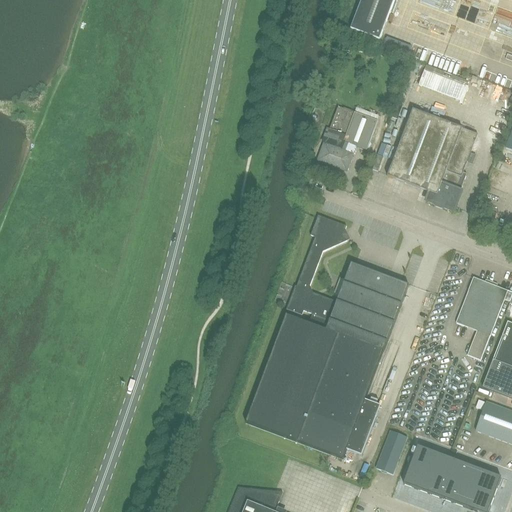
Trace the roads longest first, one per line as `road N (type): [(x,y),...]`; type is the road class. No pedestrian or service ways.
road 1 (primary): [(91,511),(156,329),(231,0)]
road 2 (unclassified): [(511,262),(311,186)]
